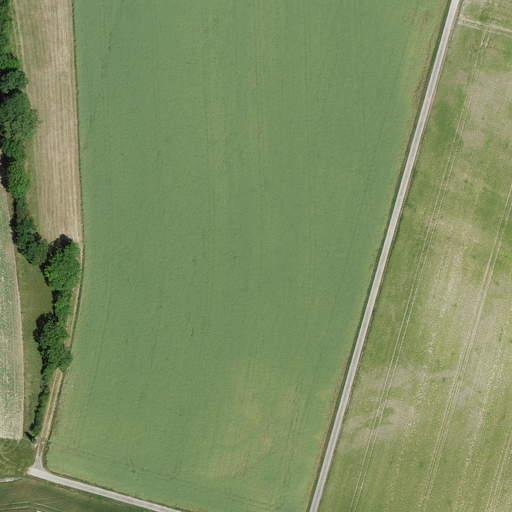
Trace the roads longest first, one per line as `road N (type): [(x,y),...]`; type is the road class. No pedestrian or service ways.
road 1 (track): [(312,511),(457,0)]
road 2 (track): [(165,511),(24,471)]
